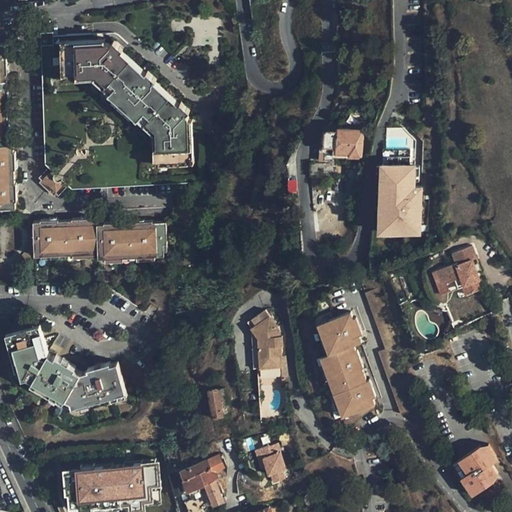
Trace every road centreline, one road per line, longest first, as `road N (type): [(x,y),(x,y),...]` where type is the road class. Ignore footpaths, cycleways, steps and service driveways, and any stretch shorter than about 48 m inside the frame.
road 1 (residential): [(399,1),(398,74),(361,241),(341,263),(325,264),(309,243),(302,169),(331,71),(324,0)]
road 2 (residential): [(360,455),(316,429),(294,386),(282,306),(269,298)]
road 3 (residential): [(289,0),(297,62),(272,86),(252,68),(242,0)]
road 4 (residential): [(65,7),(66,27),(119,27),(207,100)]
road 5 (unknown): [(397,422),(360,296)]
